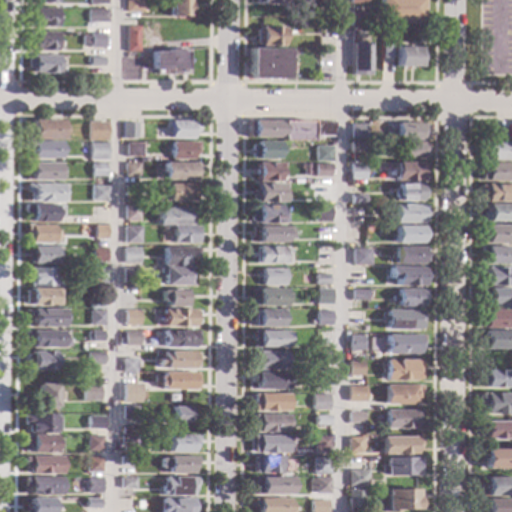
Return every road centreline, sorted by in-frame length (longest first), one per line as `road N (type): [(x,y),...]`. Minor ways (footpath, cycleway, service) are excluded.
road 1 (residential): [(453,0),(445,511)]
road 2 (residential): [(227,0),(224,511)]
road 3 (residential): [(511,104),(0,102)]
